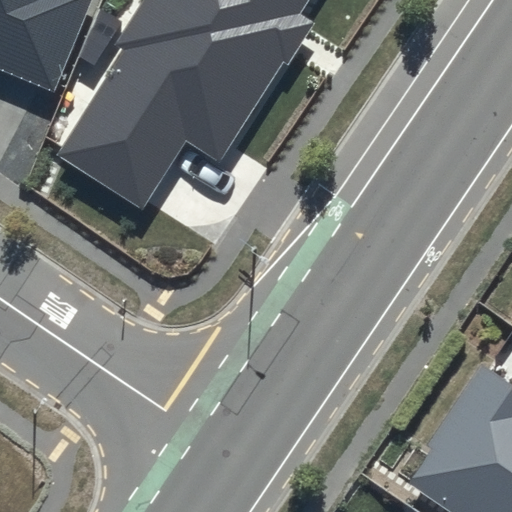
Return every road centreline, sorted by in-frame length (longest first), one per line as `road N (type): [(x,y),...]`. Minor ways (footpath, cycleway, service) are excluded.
road 1 (tertiary): [(239,457),(511,45)]
road 2 (residential): [(0,299),(239,457)]
